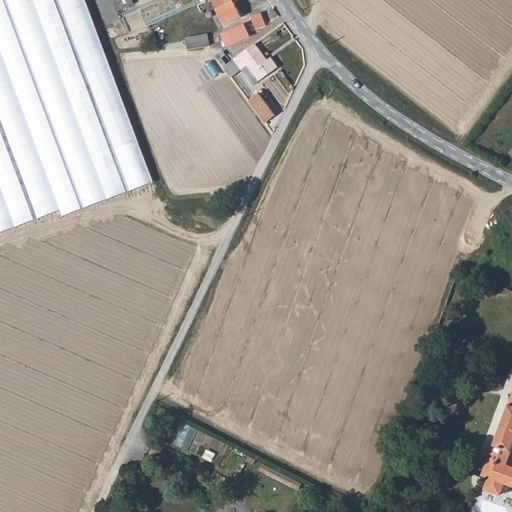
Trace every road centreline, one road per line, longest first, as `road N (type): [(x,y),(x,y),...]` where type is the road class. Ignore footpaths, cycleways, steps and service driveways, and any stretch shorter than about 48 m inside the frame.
road 1 (track): [(97,511),(321,53)]
road 2 (unclassified): [(279,0),(358,93),(410,131),(511,184)]
